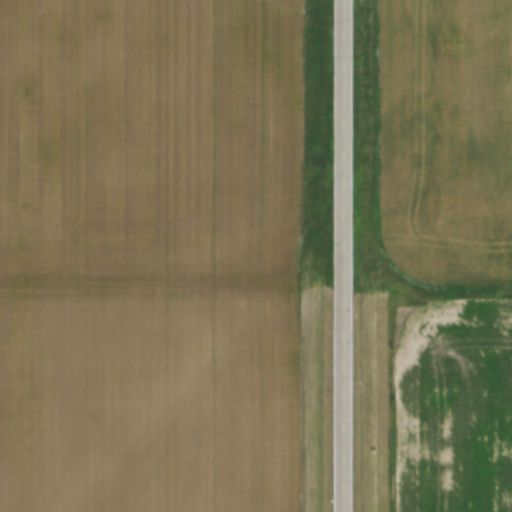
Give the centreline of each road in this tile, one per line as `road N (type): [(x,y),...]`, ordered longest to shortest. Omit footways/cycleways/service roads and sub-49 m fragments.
road 1 (tertiary): [(345,511),(345,0)]
road 2 (track): [(511,276),(345,280)]
